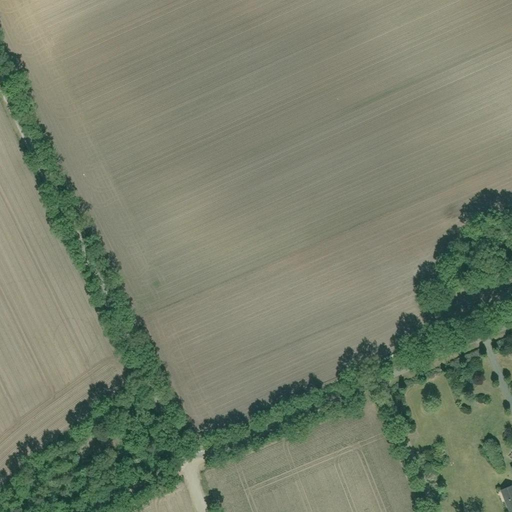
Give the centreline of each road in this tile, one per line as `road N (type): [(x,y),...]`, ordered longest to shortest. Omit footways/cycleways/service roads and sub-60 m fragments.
road 1 (unclassified): [(176,463),(0,101)]
road 2 (unclassified): [(511,322),(176,463)]
road 3 (unknown): [(376,379),(423,492),(450,511)]
road 4 (unclassified): [(62,511),(176,463)]
